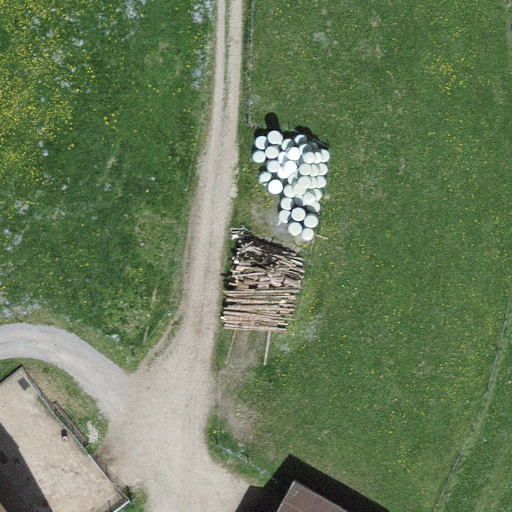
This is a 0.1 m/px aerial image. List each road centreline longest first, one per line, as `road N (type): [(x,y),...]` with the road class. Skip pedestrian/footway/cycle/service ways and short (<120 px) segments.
road 1 (track): [(194,511),(190,383),(227,90),(229,0)]
road 2 (track): [(194,458),(92,367),(37,342),(0,349)]
